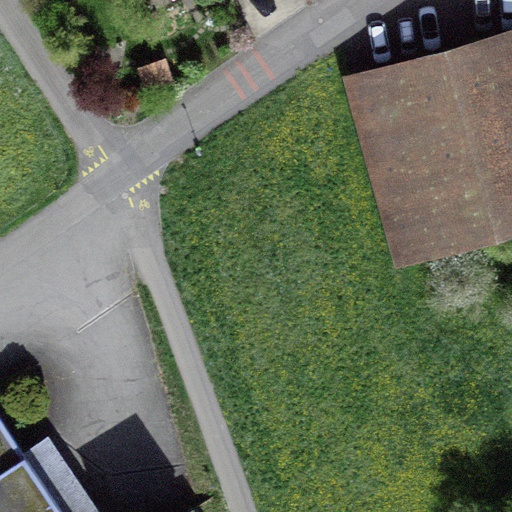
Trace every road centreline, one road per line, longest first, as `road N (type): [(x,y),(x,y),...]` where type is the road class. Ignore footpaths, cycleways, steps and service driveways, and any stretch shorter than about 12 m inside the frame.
road 1 (residential): [(121,175),(241,511)]
road 2 (residential): [(370,0),(121,175)]
road 3 (residential): [(2,0),(121,175)]
road 4 (residential): [(121,175),(0,257)]
